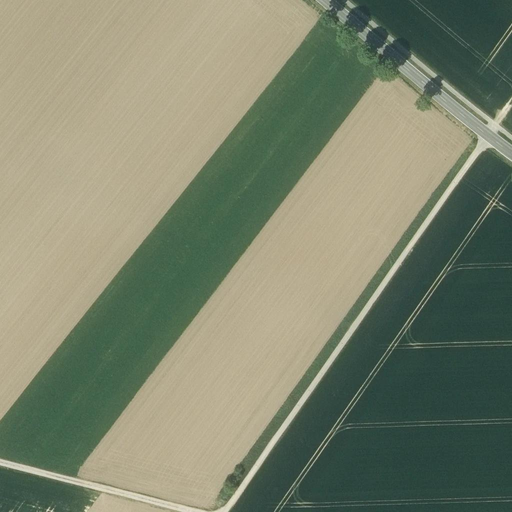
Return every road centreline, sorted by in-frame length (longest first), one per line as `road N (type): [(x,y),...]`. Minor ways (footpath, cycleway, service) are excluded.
road 1 (track): [(0,151),(350,330)]
road 2 (track): [(350,330),(511,99)]
road 3 (tertiary): [(511,154),(323,0)]
road 4 (track): [(224,511),(350,330)]
road 5 (track): [(0,467),(201,511)]
